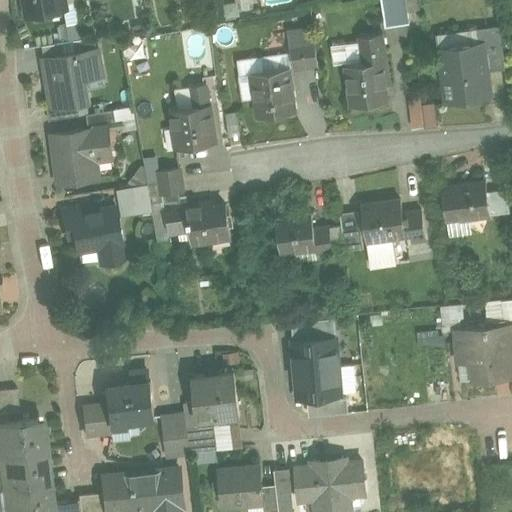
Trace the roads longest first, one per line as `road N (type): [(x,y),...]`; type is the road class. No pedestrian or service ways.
road 1 (residential): [(46,346),(261,337),(274,428),(511,404)]
road 2 (residential): [(0,78),(46,346)]
road 3 (residential): [(511,131),(258,165)]
road 4 (residential): [(46,346),(62,359),(74,474)]
